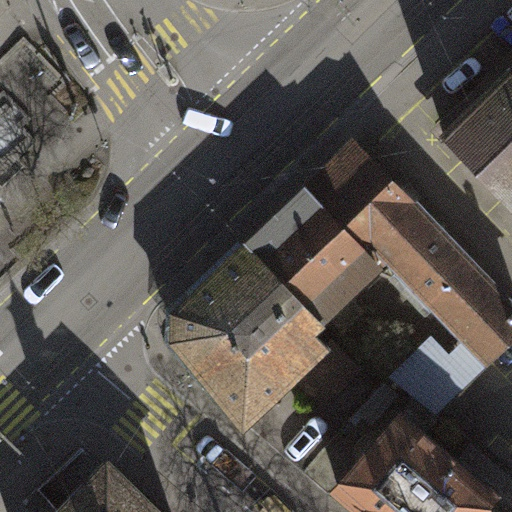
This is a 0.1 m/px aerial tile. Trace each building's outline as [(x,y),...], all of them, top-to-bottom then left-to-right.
[(511,69),(445,135),(511,203),(511,69)] [(511,303),(355,141),(249,244),(321,319),(388,254),(471,340),(489,358),(511,335),(511,303)] [(322,321),(321,319),(249,244),(177,312),(176,340),(245,423),(296,374),(323,402),(351,374),(312,329),(322,321)] [(435,340),(399,375),(435,411),(489,358),(471,340),(453,358),(435,340)] [(402,413),(338,487),(366,511),(478,511),(495,493),(402,413)] [(153,511),(109,467),(63,511),(153,511)]
